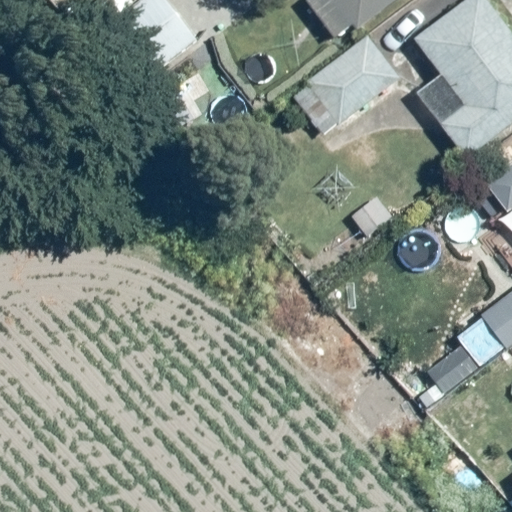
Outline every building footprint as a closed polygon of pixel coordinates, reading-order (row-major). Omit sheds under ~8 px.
[(200,36),(171,0),(140,0),(111,23),(152,74),(200,36)] [(395,0),(311,0),(311,1),(344,42),(395,0)] [(511,7),(506,0),(466,0),(419,36),(450,77),(426,96),(470,153),(511,120),(511,7)] [(401,77),(369,34),(293,89),(324,133),(401,77)] [(511,167),(499,178),(511,193),(511,167)] [(511,349),(511,293),(443,348),(471,382),(511,349)]
